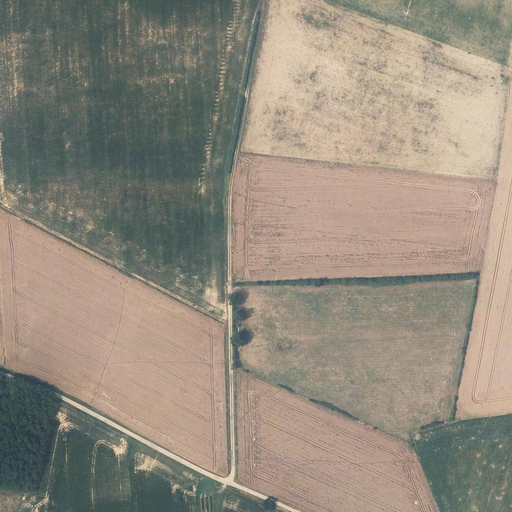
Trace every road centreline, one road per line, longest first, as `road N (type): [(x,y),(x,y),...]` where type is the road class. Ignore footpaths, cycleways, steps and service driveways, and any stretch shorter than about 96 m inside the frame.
road 1 (track): [(229,483),(229,192),(263,0)]
road 2 (track): [(295,511),(0,372)]
